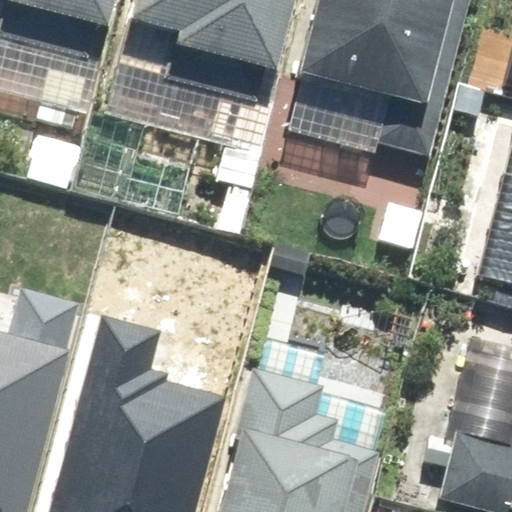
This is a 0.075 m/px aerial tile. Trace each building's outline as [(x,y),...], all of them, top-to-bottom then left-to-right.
[(0,0),(0,44),(87,66),(104,0),(0,0)] [(167,57),(157,93),(256,119),(287,0),(127,0),(117,44),(167,57)] [(455,0),(304,0),(281,88),(423,125),(455,0)] [(374,495),(383,454),(329,442),(333,425),(306,419),(312,389),(242,373),(210,511),(356,511),(361,492),(374,495)] [(424,503),(460,511),(511,511),(511,420),(509,420),(500,454),(440,439),(424,503)]
